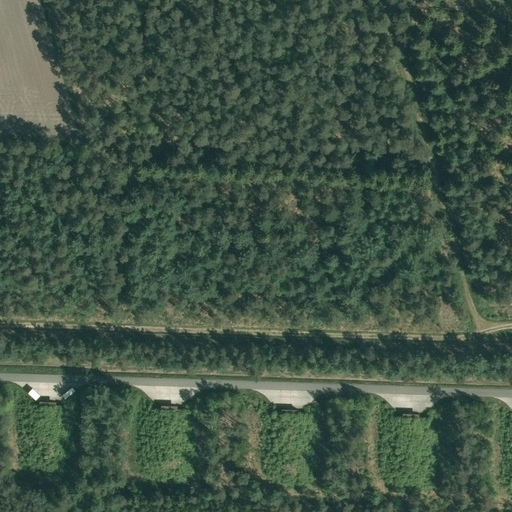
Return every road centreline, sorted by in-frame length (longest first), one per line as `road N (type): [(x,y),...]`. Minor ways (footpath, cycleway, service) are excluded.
road 1 (track): [(0,325),(462,340),(480,334)]
road 2 (track): [(389,0),(480,334)]
